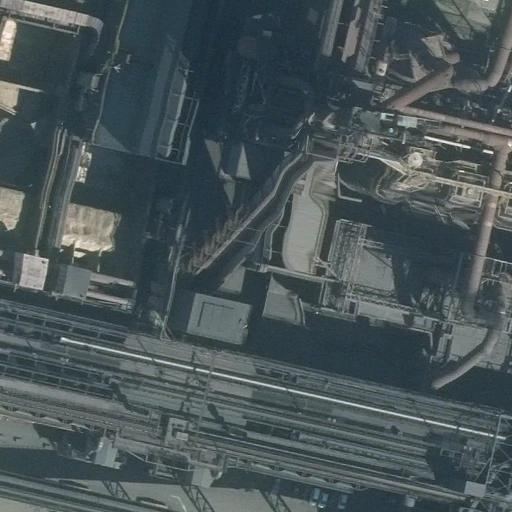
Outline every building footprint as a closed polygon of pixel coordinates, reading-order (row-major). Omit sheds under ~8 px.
[(0,14),(0,81),(62,96),(44,174),(41,189),(37,188),(36,192),(40,193),(39,197),(119,215),(124,192),(143,106),(142,106),(156,43),(157,43),(161,24),(166,0),(78,0),(75,15),(16,2),(12,17),(0,14)] [(0,246),(0,293),(87,313),(90,300),(92,294),(130,303),(135,304),(135,307),(139,308),(169,314),(174,315),(175,313),(182,315),(196,244),(293,264),(288,289),(417,317),(410,347),(511,368),(511,260),(495,257),(511,177),(511,128),(308,84),(320,32),(322,22),(327,0),(183,0),(134,220),(15,194),(16,190),(0,186),(0,213),(10,216),(3,248),(0,246)] [(444,86),(448,69),(448,66),(436,63),(431,83),(444,86)] [(481,74),(462,70),(459,82),(478,86),(481,74)] [(511,77),(493,73),(484,110),(511,116),(511,77)] [(0,411),(4,413),(5,413),(5,414),(10,415),(23,418),(27,419),(31,420),(36,421),(36,420),(37,420),(59,425),(60,425),(62,426),(62,428),(65,429),(69,430),(103,437),(106,438),(107,433),(142,441),(141,446),(145,447),(178,454),(183,455),(189,456),(190,457),(213,462),(217,463),(244,469),(244,467),(246,467),(248,468),(251,469),(254,469),(264,471),(266,472),(265,473),(271,475),(271,473),(293,478),(293,479),(298,481),(299,479),(320,484),(319,485),(323,486),(323,485),(348,490),(351,474),(359,476),(363,460),(354,458),(364,418),(367,404),(372,381),(378,383),(379,381),(378,381),(383,362),(383,361),(382,360),(382,361),(356,355),(354,354),(354,355),(328,349),(327,348),(311,345),(308,344),(302,342),(273,336),(272,338),(273,338),(274,338),(273,339),(270,352),(270,356),(269,358),(268,358),(247,353),(242,352),(240,352),(213,346),(214,342),(217,328),(218,322),(182,315),(175,313),(174,315),(169,314),(139,308),(135,307),(135,304),(130,303),(92,294),(90,300),(87,313),(86,318),(0,298),(0,411)] [(436,373),(410,367),(409,366),(408,368),(410,368),(406,386),(404,386),(404,388),(405,388),(431,394),(436,373)] [(82,511),(88,488),(62,483),(55,511),(82,511)] [(163,511),(164,510),(165,508),(165,506),(139,500),(136,511),(163,511)]
